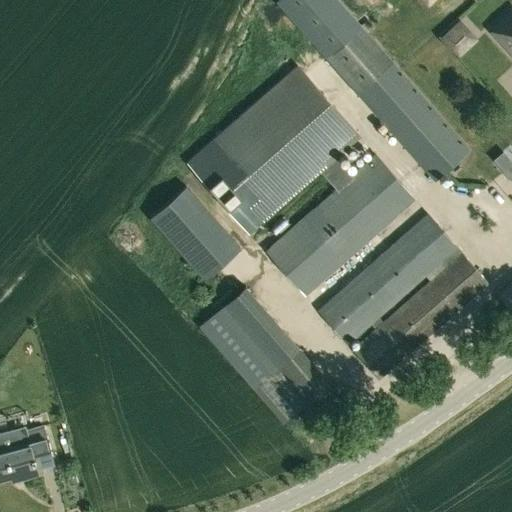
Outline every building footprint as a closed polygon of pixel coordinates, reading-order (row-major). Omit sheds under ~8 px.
[(511,12),(492,31),(511,52),(511,12)] [(325,57),(434,181),(471,149),(361,25),(325,57)] [(455,26),(443,37),(458,53),(470,42),(455,26)] [(277,207),(319,170),(334,156),(358,135),(298,67),(217,138),(188,164),(249,232),(277,207)] [(351,174),(336,188),(265,250),(305,295),(415,198),(375,153),(351,174)] [(334,156),(319,170),(336,188),(351,174),(334,156)] [(240,248),(186,186),(151,217),(205,278),(240,248)] [(349,343),(371,323),(375,328),(352,348),(379,379),(489,282),(428,212),(317,309),(349,343)] [(511,309),(511,279),(497,293),(511,309)] [(245,285),(199,325),(252,388),(284,423),(330,382),(300,347),(245,285)] [(35,467),(54,462),(47,436),(44,423),(0,434),(0,479),(21,474),(22,477),(37,473),(35,467)]
